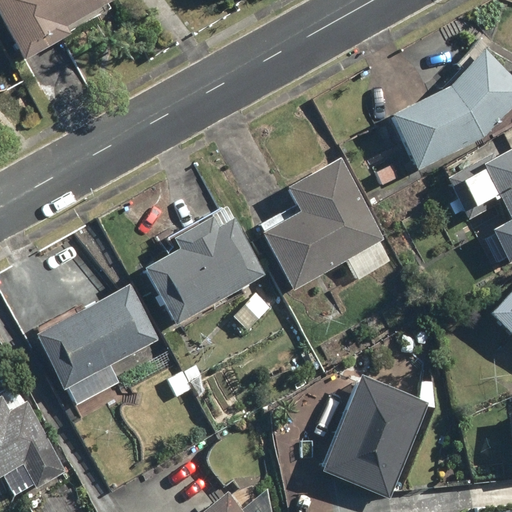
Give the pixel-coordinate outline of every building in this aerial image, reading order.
[(111,3),(109,0),(0,0),(0,29),(19,63),(69,35),(65,28),(111,3)] [(479,137),(511,103),(511,83),(481,51),(485,47),(478,40),(452,65),(458,71),(443,86),(386,114),(414,170),(479,137)] [(511,145),(479,162),(476,157),(441,176),(465,220),(499,203),(511,227),(511,145)] [(377,242),(383,239),(338,158),(282,189),(293,207),(255,228),(289,290),(344,260),(354,280),(387,262),(377,242)] [(247,248),(229,216),(204,230),(199,220),(169,237),(175,247),(137,268),(169,324),(252,278),(238,253),(247,248)] [(511,281),(483,311),(511,339),(511,281)] [(58,390),(63,387),(72,404),(115,381),(105,364),(153,337),(123,282),(27,335),(58,390)] [(269,303),(254,290),(230,317),(245,330),(269,303)] [(425,403),(354,375),(316,470),(387,498),(425,403)] [(0,480),(9,496),(30,485),(31,487),(63,469),(12,381),(0,388),(0,480)] [(240,511),(224,489),(192,511),(240,511)]
